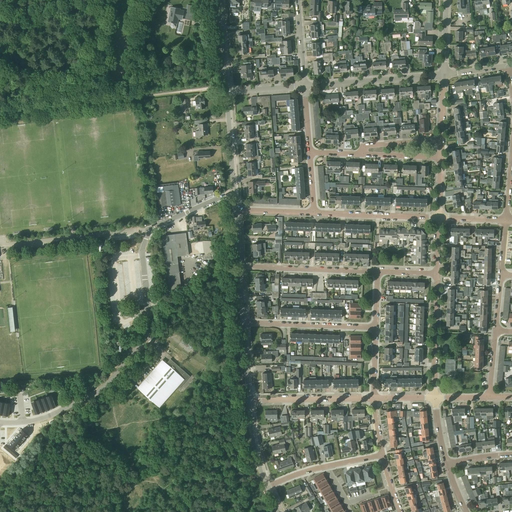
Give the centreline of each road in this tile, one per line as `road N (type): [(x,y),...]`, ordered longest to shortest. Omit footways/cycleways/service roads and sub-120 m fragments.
road 1 (track): [(226,86),(0,107)]
road 2 (residential): [(146,336),(95,394),(29,422),(0,422)]
road 3 (residential): [(303,86),(443,75)]
road 4 (residential): [(377,271),(240,266)]
road 5 (residential): [(440,158),(309,152)]
road 6 (residential): [(374,328),(243,322)]
road 7 (residential): [(434,398),(437,273)]
road 8 (residential): [(438,218),(314,213)]
road 9 (residential): [(249,401),(373,399)]
